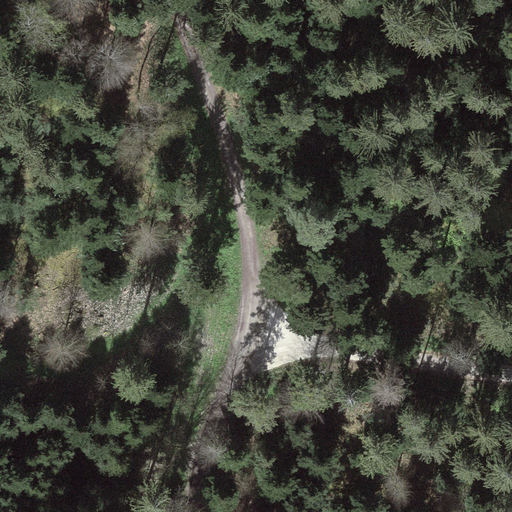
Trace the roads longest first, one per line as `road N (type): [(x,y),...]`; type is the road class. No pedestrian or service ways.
road 1 (track): [(245,335),(243,213),(175,0)]
road 2 (track): [(245,335),(511,372)]
road 3 (track): [(195,511),(206,425),(245,335)]
